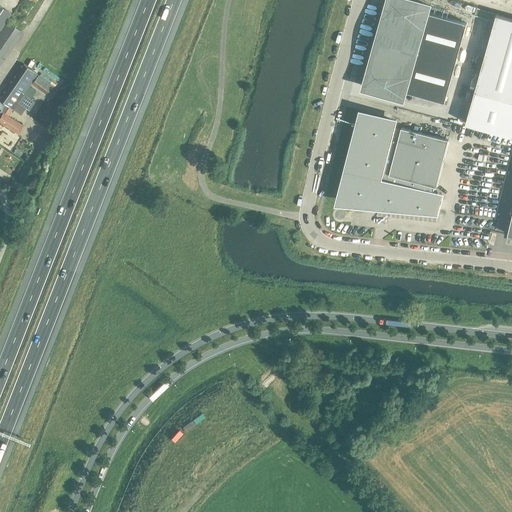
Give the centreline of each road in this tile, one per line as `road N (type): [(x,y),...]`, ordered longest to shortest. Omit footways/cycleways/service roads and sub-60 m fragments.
road 1 (secondary): [(511,336),(322,316),(226,332),(139,389),(100,442),(71,511)]
road 2 (secondary): [(87,511),(112,451),(144,404),(188,366),(242,340),(324,330),(511,352)]
road 3 (motorway): [(0,454),(176,0)]
road 4 (unclassified): [(360,0),(305,218),(310,234),(333,247),(511,266)]
road 5 (motorway): [(145,0),(0,366)]
road 6 (unclassified): [(391,511),(270,384)]
road 7 (residential): [(434,511),(441,440),(511,447)]
road 8 (unknown): [(3,197),(34,149),(26,114),(46,92)]
